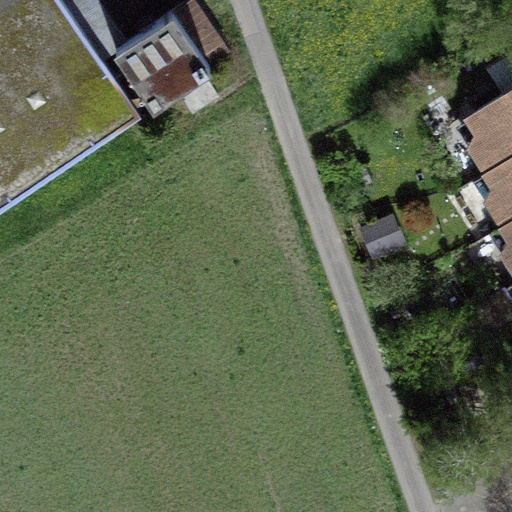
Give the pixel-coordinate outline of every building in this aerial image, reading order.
[(0,0),(0,205),(141,110),(104,55),(117,47),(113,41),(126,32),(104,0),(0,0)] [(212,60),(173,2),(154,14),(150,8),(135,19),(138,24),(126,32),(113,41),(117,47),(153,100),(176,85),(193,110),(220,92),(203,67),(212,60)] [(485,170),(511,153),(511,58),(491,71),(501,87),(463,110),(468,117),(438,135),(463,176),(482,164),(485,170)] [(499,222),(511,213),(511,153),(485,170),(452,191),(479,234),(499,222)] [(373,255),(407,241),(394,210),(360,225),(373,255)] [(511,265),(511,213),(499,222),(509,238),(499,245),(511,265)] [(477,242),(488,261),(499,255),(489,236),(477,242)]
